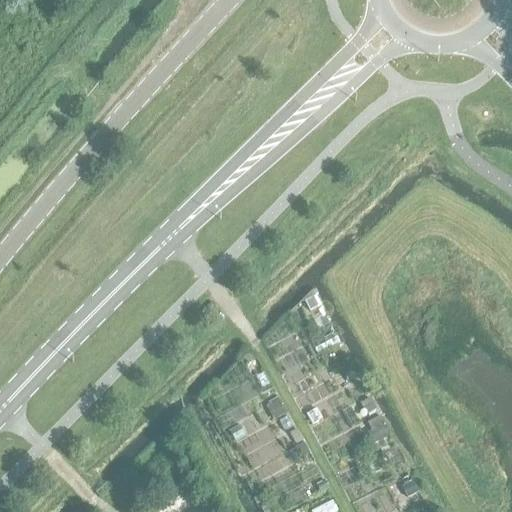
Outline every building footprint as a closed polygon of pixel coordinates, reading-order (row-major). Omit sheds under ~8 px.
[(304,303),(309,313),(319,308),(314,299),(304,303)] [(358,379),(353,371),(345,375),(349,384),(358,379)] [(362,406),(368,419),(377,414),(370,401),(362,406)] [(369,423),(373,432),(386,425),(381,416),(369,423)] [(303,441),(297,430),(289,434),(295,445),(303,441)] [(309,454),(304,444),(294,448),(295,450),(300,460),(309,454)] [(410,482),(403,485),(410,499),(417,495),(410,482)]
